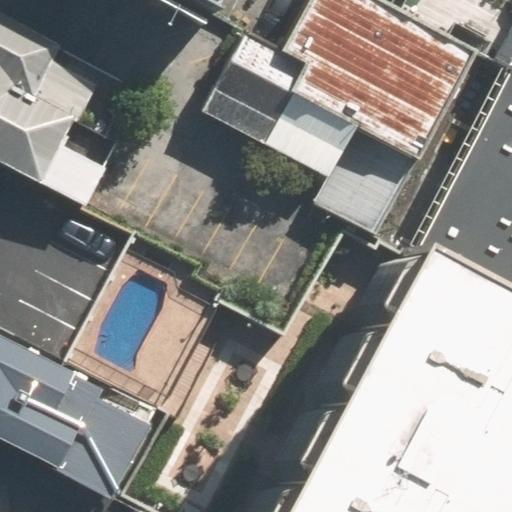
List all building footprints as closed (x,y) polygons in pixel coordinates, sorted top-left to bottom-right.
[(186,0),(218,17),(227,0),(186,0)] [(473,51),(380,0),(300,0),(274,48),(236,27),(192,107),(327,181),(314,204),(340,218),(371,235),(473,51)] [(501,69),(511,74),(511,5),(484,60),(501,69)] [(0,163),(74,203),(135,91),(0,18),(0,163)] [(455,161),(409,254),(511,307),(511,74),(501,69),(455,161)] [(511,511),(511,307),(409,254),(272,511),(511,511)] [(158,418),(0,340),(0,428),(112,489),(158,418)]
